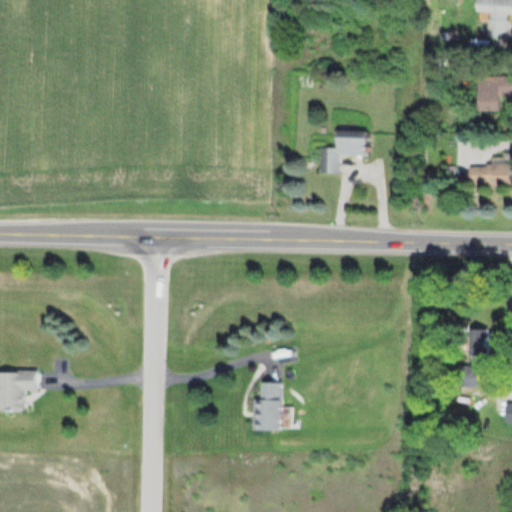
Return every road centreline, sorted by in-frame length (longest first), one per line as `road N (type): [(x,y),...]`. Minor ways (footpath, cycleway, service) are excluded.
road 1 (tertiary): [(511,243),(0,232)]
road 2 (residential): [(155,235),(144,511)]
